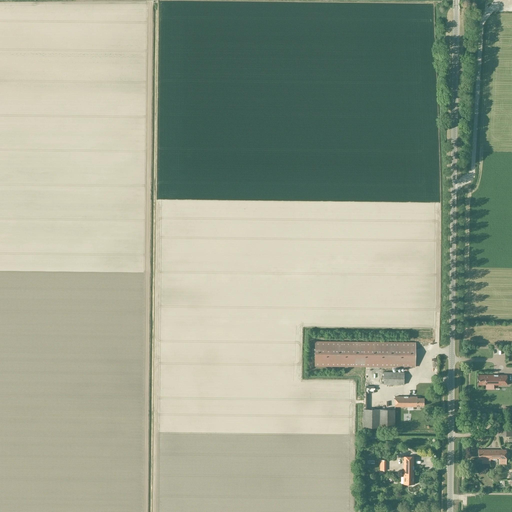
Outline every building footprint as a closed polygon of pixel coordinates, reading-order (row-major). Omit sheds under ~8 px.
[(415,343),(315,342),(315,366),(415,367),(415,343)] [(404,385),(404,373),(383,372),(383,385),(404,385)] [(507,385),(507,375),(479,375),(479,385),(507,385)] [(394,407),(419,407),(419,406),(424,406),(424,399),(417,398),(417,397),(395,397),(394,407)] [(363,410),(363,428),(394,428),(394,410),(363,410)] [(511,436),(511,425),(498,425),(498,436),(511,436)] [(506,460),(506,450),(478,450),(478,460),(506,460)] [(414,457),(404,457),(403,485),(413,485),(414,457)]
